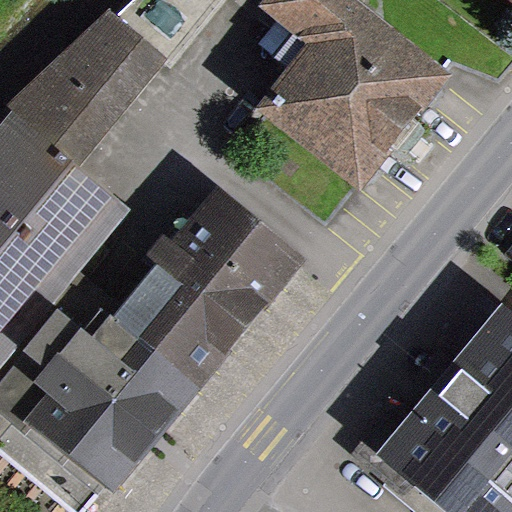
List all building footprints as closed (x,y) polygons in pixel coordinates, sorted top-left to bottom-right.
[(0,123),(0,124),(71,180),(220,0),(152,0),(126,31),(109,17),(0,123)] [(313,69),(266,122),(347,193),(436,93),(329,0),(273,0),(257,19),(313,69)] [(511,0),(497,0),(511,10),(511,8),(511,0)] [(71,180),(0,124),(0,350),(25,321),(110,210),(71,180)] [(25,321),(0,350),(0,470),(49,511),(92,511),(293,272),(200,195),(66,355),(25,321)] [(511,364),(498,382),(453,346),(358,462),(419,511),(502,511),(511,500),(511,364)]
